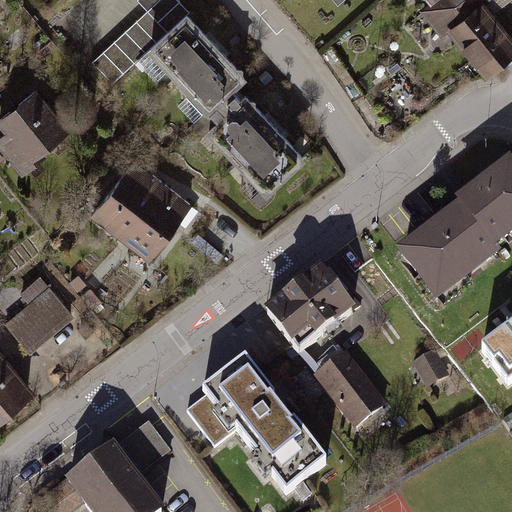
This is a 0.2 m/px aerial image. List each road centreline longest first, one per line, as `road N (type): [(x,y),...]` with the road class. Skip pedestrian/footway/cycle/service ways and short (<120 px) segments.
road 1 (residential): [(0,471),(385,180)]
road 2 (residential): [(385,180),(240,0)]
road 3 (residential): [(385,180),(463,121),(500,106)]
